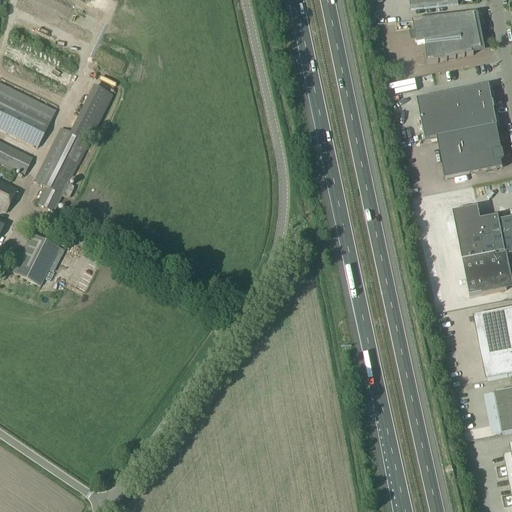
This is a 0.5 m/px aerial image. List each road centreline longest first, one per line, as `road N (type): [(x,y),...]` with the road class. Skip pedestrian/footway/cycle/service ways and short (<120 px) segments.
road 1 (unclassified): [(103,511),(275,262),(278,155),(241,0)]
road 2 (motorway): [(295,0),(405,511)]
road 3 (motorway): [(436,511),(326,0)]
road 4 (unknown): [(511,169),(433,183),(421,172),(417,144)]
